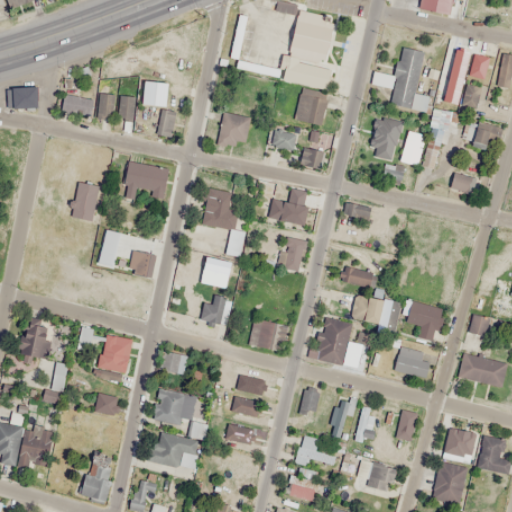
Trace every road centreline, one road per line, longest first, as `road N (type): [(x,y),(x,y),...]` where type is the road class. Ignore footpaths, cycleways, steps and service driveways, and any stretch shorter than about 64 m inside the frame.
road 1 (residential): [(511,419),(0,291)]
road 2 (residential): [(260,511),(378,0)]
road 3 (tertiary): [(115,511),(222,0)]
road 4 (residential): [(404,511),(511,142)]
road 5 (residential): [(0,333),(53,78),(44,42)]
road 6 (residential): [(189,155),(0,113)]
road 7 (residential): [(511,221),(334,186)]
road 8 (trunk): [(0,54),(154,0)]
road 9 (residential): [(334,186),(189,155)]
road 10 (residential): [(376,14),(511,38)]
